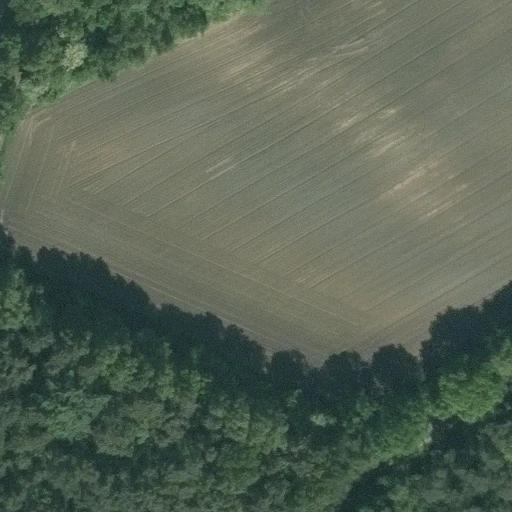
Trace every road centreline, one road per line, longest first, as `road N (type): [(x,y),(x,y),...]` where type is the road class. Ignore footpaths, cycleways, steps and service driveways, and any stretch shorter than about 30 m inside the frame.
road 1 (tertiary): [(511,372),(285,511)]
road 2 (track): [(45,0),(0,121)]
